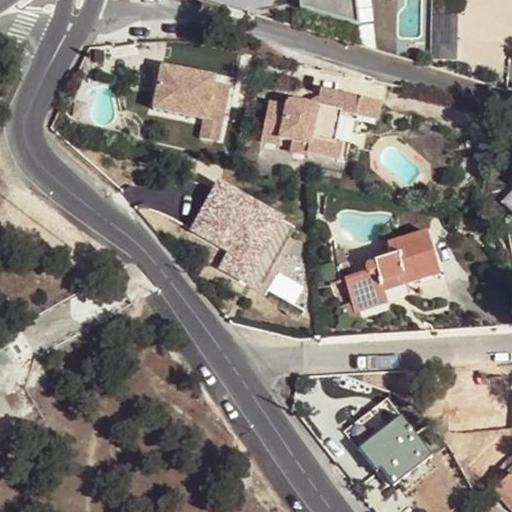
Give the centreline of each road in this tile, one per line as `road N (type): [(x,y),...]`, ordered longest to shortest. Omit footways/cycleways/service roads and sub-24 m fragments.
road 1 (residential): [(72,23),(192,11),(511,97)]
road 2 (residential): [(72,23),(27,111),(32,157),(155,262),(240,376)]
road 3 (residential): [(240,376),(267,362),(511,350)]
road 4 (residential): [(240,376),(334,511)]
